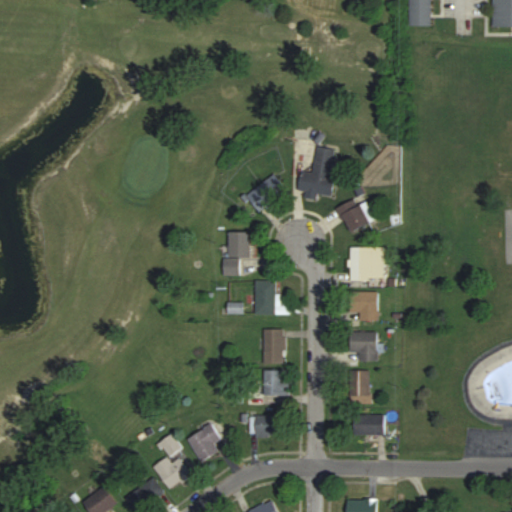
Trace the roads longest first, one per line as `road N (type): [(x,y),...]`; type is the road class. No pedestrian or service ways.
road 1 (residential): [(511,466),(264,467),(192,511)]
road 2 (residential): [(318,465),(316,274),(300,238)]
